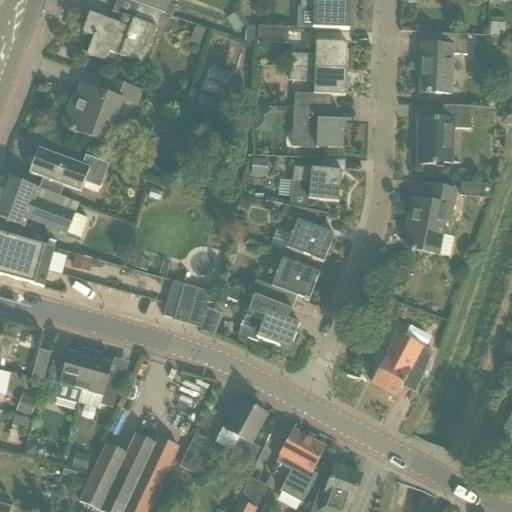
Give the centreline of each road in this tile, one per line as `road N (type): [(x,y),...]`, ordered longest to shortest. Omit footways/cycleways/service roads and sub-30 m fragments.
road 1 (residential): [(301,403),(401,209),(409,0)]
road 2 (secondary): [(301,403),(169,347),(0,297)]
road 3 (secondary): [(503,511),(301,403)]
